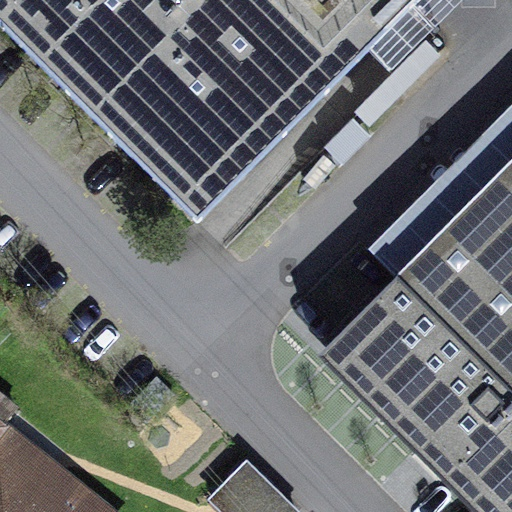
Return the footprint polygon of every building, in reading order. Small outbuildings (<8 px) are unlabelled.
[(416,0),(0,0),(0,21),(196,218),(416,0)] [(511,511),(511,164),(329,347),(494,511),(511,511)] [(0,426),(14,409),(0,397),(0,426)] [(98,511),(0,432),(0,511),(98,511)] [(212,501),(223,511),(291,511),(245,467),(212,501)]
